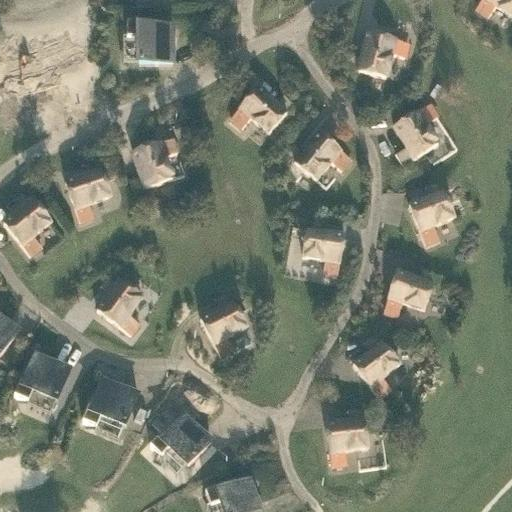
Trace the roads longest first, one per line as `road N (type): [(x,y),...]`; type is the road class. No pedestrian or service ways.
road 1 (residential): [(279,418),(308,391),(342,328),(368,267),(376,208),(371,154),(285,33)]
road 2 (residential): [(279,418),(192,371),(108,362),(75,342),(0,265)]
road 3 (residential): [(0,177),(262,46)]
